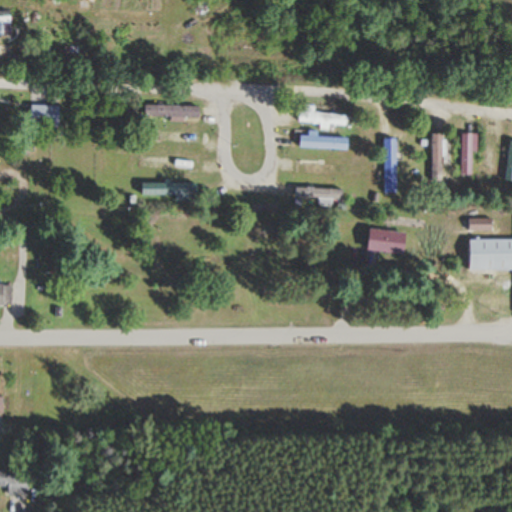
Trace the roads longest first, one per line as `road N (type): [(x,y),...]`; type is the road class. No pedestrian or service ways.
road 1 (residential): [(0,90),(267,91),(511,113)]
road 2 (residential): [(0,336),(511,332)]
road 3 (residential): [(222,89),(223,157),(228,172),(250,182),(263,179),(268,167),(267,91)]
